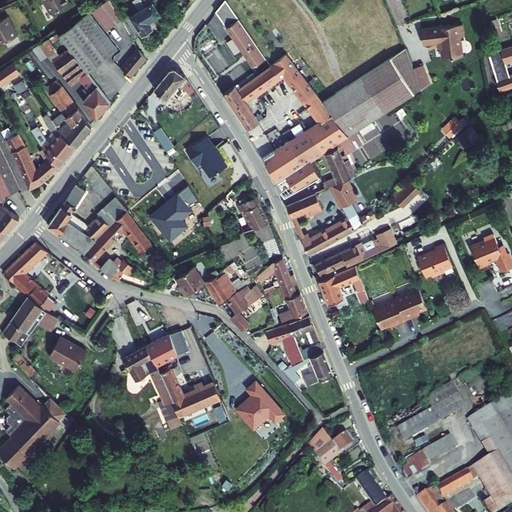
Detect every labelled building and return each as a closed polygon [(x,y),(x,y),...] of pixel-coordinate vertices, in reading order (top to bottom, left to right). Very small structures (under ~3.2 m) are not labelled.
[(43,0),(48,9),(65,0),(43,0)] [(118,7),(112,0),(100,0),(90,8),(105,29),(122,17),(118,7)] [(124,19),(134,38),(151,28),(148,21),(161,14),(153,0),(135,0),(141,10),(124,19)] [(250,135),(282,195),(319,178),(309,159),(346,134),(321,100),(319,98),(328,91),(294,47),(272,63),(226,0),(225,0),(218,9),(260,71),(236,87),(233,83),(222,90),(245,126),(256,119),(244,99),(284,73),(318,117),(313,120),(315,123),(298,134),(293,127),(282,134),(286,141),(273,148),(262,129),(250,135)] [(87,10),(85,18),(111,54),(114,46),(87,10)] [(0,37),(14,31),(4,12),(0,14),(0,37)] [(85,18),(60,35),(87,72),(111,54),(85,18)] [(439,48),(440,61),(459,60),(458,40),(462,39),(461,27),(419,30),(420,42),(435,41),(435,44),(439,43),(439,48)] [(82,100),(96,118),(110,101),(87,72),(60,35),(57,33),(32,48),(39,57),(47,52),(70,84),(79,77),(91,91),(82,100)] [(145,58),(139,46),(121,68),(131,76),(145,58)] [(321,100),(346,134),(420,91),(413,72),(404,50),(321,100)] [(499,86),(500,88),(511,83),(511,70),(508,71),(505,62),(511,59),(511,50),(497,56),(497,55),(492,57),(494,61),(497,60),(498,62),(494,64),(498,76),(495,77),(497,87),(499,86)] [(0,83),(3,86),(20,70),(12,62),(0,73),(0,83)] [(153,87),(165,97),(174,87),(187,98),(196,93),(188,79),(175,66),(170,66),(153,87)] [(413,72),(420,91),(429,85),(422,68),(413,72)] [(57,81),(50,85),(54,90),(60,85),(57,81)] [(45,89),(48,93),(54,90),(50,85),(45,89)] [(48,93),(55,103),(68,94),(60,85),(54,90),(48,93)] [(165,97),(181,104),(187,98),(174,87),(165,97)] [(55,103),(66,117),(78,108),(68,94),(55,103)] [(66,117),(69,121),(72,125),(85,133),(91,125),(78,108),(66,117)] [(455,114),(442,127),(452,137),(465,124),(455,114)] [(72,125),(69,121),(66,122),(60,115),(52,120),(53,121),(63,136),(75,146),(85,133),(72,125)] [(245,126),(250,135),(262,129),(256,119),(245,126)] [(58,139),(53,146),(65,161),(75,146),(63,136),(53,121),(49,125),(58,139)] [(150,127),(164,148),(170,145),(156,123),(150,127)] [(38,124),(32,126),(40,142),(46,139),(38,124)] [(208,135),(190,147),(187,149),(197,164),(200,162),(209,177),(228,165),(208,135)] [(322,152),(329,166),(345,159),(342,151),(337,154),(333,145),(322,152)] [(34,170),(23,146),(12,151),(27,190),(38,184),(45,179),(53,173),(58,167),(48,159),(46,156),(44,158),(47,164),(34,170)] [(45,154),(46,156),(48,159),(58,167),(65,161),(53,146),(45,154)] [(17,186),(0,147),(0,222),(6,228),(16,215),(0,202),(3,193),(17,186)] [(322,180),(326,187),(353,173),(345,159),(329,166),(334,175),(322,180)] [(419,186),(410,176),(393,192),(403,202),(419,186)] [(332,184),(336,192),(352,186),(349,178),(332,184)] [(46,223),(84,249),(90,240),(92,241),(105,227),(97,218),(82,233),(65,219),(87,188),(76,181),(51,220),(49,218),(46,223)] [(199,201),(187,186),(150,215),(171,242),(190,227),(183,219),(195,209),(192,206),(199,201)] [(298,233),(305,251),(359,225),(362,222),(360,216),(359,216),(353,202),(354,202),(354,201),(355,200),(356,199),(356,197),(356,196),(356,195),(352,186),(336,192),(343,207),(341,208),(345,217),(347,216),(347,218),(308,235),(306,229),(298,233)] [(286,202),(284,203),(289,213),(302,208),(303,211),(326,203),(321,190),(304,197),(303,195),(286,202)] [(97,218),(105,227),(125,206),(119,198),(102,215),(101,214),(97,218)] [(238,205),(241,210),(257,204),(254,198),(238,205)] [(237,225),(241,233),(265,221),(257,204),(241,210),(246,221),(237,225)] [(85,252),(92,259),(101,250),(123,227),(151,264),(157,259),(155,256),(160,253),(130,213),(127,209),(85,252)] [(376,230),(376,232),(384,246),(397,240),(390,225),(376,230)] [(315,262),(319,271),(344,260),(345,263),(384,246),(376,232),(379,241),(366,247),(363,240),(315,262)] [(484,240),(470,246),(479,268),(488,264),(487,262),(495,259),(500,272),(511,266),(511,263),(508,253),(506,254),(502,244),(498,246),(493,234),(483,238),(484,240)] [(3,270),(27,295),(41,309),(49,300),(22,272),(37,258),(38,259),(47,250),(35,240),(3,270)] [(444,247),(435,250),(437,254),(433,255),(432,254),(418,260),(426,280),(431,277),(433,281),(445,275),(444,272),(453,268),(444,247)] [(101,250),(92,259),(100,266),(108,257),(101,250)] [(274,271),(278,283),(294,276),(292,273),(288,274),(281,256),(271,261),(256,275),(259,278),(260,282),(274,271)] [(110,276),(125,281),(131,268),(128,265),(130,263),(123,257),(119,262),(113,258),(111,260),(108,257),(100,266),(110,276)] [(317,279),(326,301),(342,295),(337,284),(352,278),(356,288),(363,285),(354,264),(317,279)] [(174,278),(185,294),(203,280),(192,265),(174,278)] [(203,280),(208,287),(228,275),(225,271),(220,274),(218,272),(214,274),(213,273),(203,280)] [(208,287),(218,301),(227,295),(247,281),(244,277),(237,282),(232,276),(230,278),(228,275),(208,287)] [(276,310),(280,319),(307,308),(299,291),(295,293),(291,283),(296,281),(294,276),(278,283),(288,306),(276,310)] [(251,287),(247,281),(227,295),(236,309),(261,293),(255,284),(251,287)] [(424,302),(416,282),(393,291),(393,293),(402,314),(411,310),(410,308),(424,302)] [(393,318),(402,314),(393,293),(370,302),(378,322),(392,317),(393,318)] [(44,312),(41,309),(27,295),(23,301),(15,315),(12,318),(3,333),(7,336),(13,340),(22,346),(36,324),(44,312)] [(239,311),(236,309),(229,315),(242,328),(249,321),(239,311)] [(44,312),(36,324),(49,332),(58,319),(44,312)] [(287,321),(288,322),(292,334),(304,328),(309,338),(316,335),(307,313),(287,321)] [(298,361),(302,359),(298,347),(292,334),(288,322),(263,331),(267,343),(281,338),(292,364),(298,361)] [(185,347),(176,328),(146,342),(155,362),(185,347)] [(87,350),(61,335),(50,355),(76,369),(87,350)] [(302,359),(307,356),(321,348),(317,339),(298,347),(302,359)] [(150,370),(164,402),(171,399),(158,369),(155,362),(146,342),(123,354),(134,377),(150,370)] [(301,378),(304,385),(331,373),(321,348),(307,356),(310,364),(307,366),(311,373),(301,378)] [(15,360),(39,383),(45,378),(18,352),(15,360)] [(301,367),(298,361),(292,364),(281,371),(292,383),(298,379),(293,373),(301,367)] [(168,364),(158,369),(171,399),(178,413),(219,395),(212,381),(202,385),(200,381),(193,384),(195,388),(181,393),(168,364)] [(395,425),(402,437),(465,403),(452,379),(425,394),(431,406),(395,425)] [(250,388),(255,393),(239,408),(252,421),(257,417),(261,422),(271,412),(277,419),(287,410),(258,380),(250,388)] [(41,402),(20,382),(7,396),(11,400),(5,406),(10,410),(7,413),(7,420),(10,422),(5,427),(12,433),(0,445),(0,450),(16,466),(61,418),(60,417),(67,410),(50,393),(48,396),(43,401),(42,401),(41,402)] [(487,456),(478,461),(498,497),(501,496),(507,506),(511,503),(511,393),(511,392),(465,421),(487,456)] [(164,402),(159,404),(165,418),(177,413),(178,413),(171,399),(164,402)] [(180,420),(177,413),(165,418),(168,425),(180,420)] [(329,472),(336,481),(341,477),(328,460),(351,445),(343,433),(332,441),(324,431),(307,445),(321,463),(329,472)] [(448,434),(398,465),(404,475),(454,445),(448,434)] [(498,497),(478,461),(470,466),(476,477),(490,502),(498,497)] [(329,472),(321,463),(315,468),(323,477),(329,472)] [(476,477),(470,466),(463,470),(469,481),(476,477)] [(369,503),(357,511),(358,511),(357,511),(363,511),(384,498),(366,470),(353,479),(369,503)] [(416,495),(428,511),(435,511),(446,505),(440,497),(469,481),(463,470),(433,487),(432,485),(416,495)] [(404,511),(392,493),(384,498),(363,511),(357,511),(358,511),(357,511),(404,511)] [(479,511),(502,511),(508,509),(507,506),(501,496),(498,497),(490,502),(479,511)]
